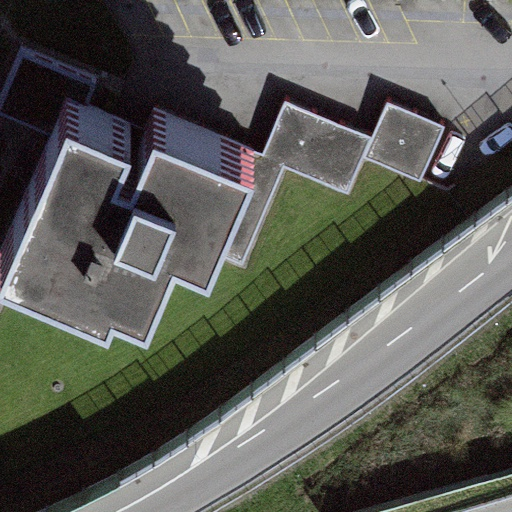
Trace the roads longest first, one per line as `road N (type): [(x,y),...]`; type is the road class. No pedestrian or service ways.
road 1 (motorway): [(511,258),(439,321),(149,511)]
road 2 (residential): [(511,57),(121,67)]
